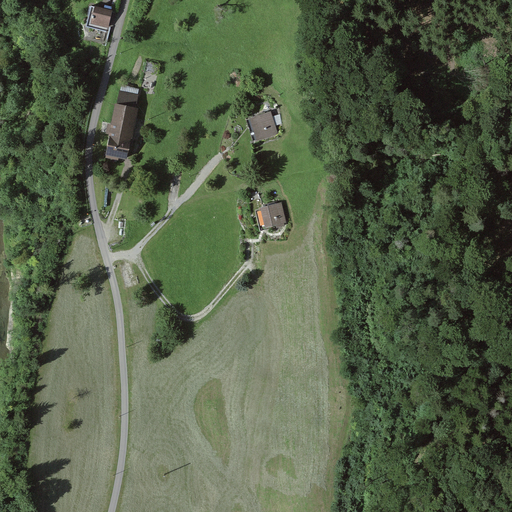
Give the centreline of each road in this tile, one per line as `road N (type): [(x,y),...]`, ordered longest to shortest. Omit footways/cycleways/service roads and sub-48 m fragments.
road 1 (unclassified): [(127,0),(89,167),(121,324),(125,428),(111,511)]
road 2 (track): [(136,251),(169,306),(194,318),(250,250)]
road 3 (track): [(107,258),(136,251),(219,155)]
